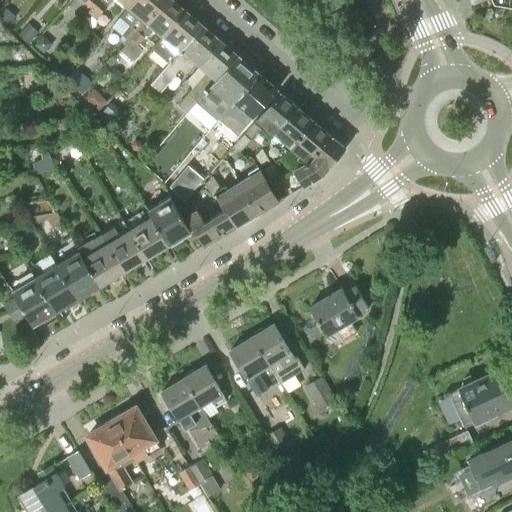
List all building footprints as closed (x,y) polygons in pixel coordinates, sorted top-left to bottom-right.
[(85,0),(84,2),(91,8),(98,0),(85,0)] [(91,9),(87,13),(95,20),(99,16),(107,6),(101,0),(98,0),(91,8),(91,9)] [(120,50),(118,53),(131,64),(133,61),(143,50),(137,46),(147,34),(149,35),(154,29),(163,37),(185,11),(172,0),(162,0),(129,40),(120,50)] [(134,0),(128,7),(120,16),(130,24),(121,34),(129,40),(162,0),(134,0)] [(7,9),(1,16),(10,24),(17,17),(7,9)] [(163,37),(153,49),(170,63),(202,26),(185,11),(163,37)] [(28,22),(19,33),(29,42),(38,32),(28,22)] [(207,51),(218,39),(202,26),(170,63),(153,82),(162,91),(180,70),(187,76),(197,64),(199,66),(210,54),(207,51)] [(52,44),(42,35),(34,44),(44,53),(52,44)] [(188,93),(178,104),(187,112),(188,111),(196,102),(236,55),(218,39),(207,51),(210,54),(199,66),(206,72),(193,88),(188,93)] [(79,56),(72,49),(66,55),(61,50),(50,62),(61,74),(79,56)] [(196,102),(188,111),(209,129),(216,121),(218,119),(234,101),(259,74),(236,55),(196,102)] [(77,73),(73,70),(66,80),(85,93),(91,85),(88,82),(90,79),(79,70),(77,73)] [(234,101),(218,119),(238,136),(246,126),(253,118),(254,117),(277,90),(259,74),(234,101)] [(108,101),(93,88),(83,99),(98,112),(108,101)] [(274,134),(297,107),(280,92),(254,122),(245,133),(251,138),(260,128),(262,130),(265,127),(274,134)] [(288,152),(291,149),(314,122),(297,107),(274,134),(282,141),(279,144),(288,152)] [(304,165),(306,167),(331,136),(314,122),(291,149),(299,156),(297,159),(304,165)] [(251,138),(245,133),(233,147),(239,152),(251,138)] [(306,167),(304,165),(295,170),(304,186),(323,176),(346,149),(331,136),(306,167)] [(142,148),(142,144),(140,140),(135,140),(132,143),(131,147),(134,150),(139,151),(142,148)] [(261,165),(270,161),(262,147),(255,155),(261,165)] [(48,156),(40,160),(30,164),(33,174),(54,168),(48,156)] [(269,179),(278,174),(272,164),(263,169),(269,179)] [(184,201),(192,191),(204,178),(188,165),(177,178),(170,187),(184,201)] [(239,182),(257,214),(279,201),(258,166),(248,172),(250,175),(239,182)] [(278,174),(269,179),(275,190),(284,185),(278,174)] [(257,214),(239,182),(227,189),(225,186),(220,188),(212,175),(206,182),(212,193),(214,191),(224,209),(227,206),(237,226),(257,214)] [(148,209),(153,216),(170,244),(191,231),(170,196),(148,209)] [(227,206),(224,209),(204,221),(191,199),(182,209),(204,246),(237,226),(227,206)] [(170,244),(153,216),(130,230),(147,257),(170,244)] [(147,257),(130,230),(120,236),(114,226),(101,233),(107,243),(123,271),(147,257)] [(89,241),(77,248),(79,251),(100,285),(123,271),(107,243),(95,251),(89,241)] [(100,285),(79,251),(56,264),(77,298),(100,285)] [(45,271),(33,278),(55,312),(77,298),(56,264),(50,254),(50,253),(38,261),(45,271)] [(22,284),(12,291),(16,298),(28,318),(32,325),(55,312),(33,278),(30,273),(19,279),(22,284)] [(368,308),(355,286),(344,293),(341,288),(309,308),(311,311),(309,313),(314,321),(316,320),(326,335),(336,329),(343,340),(356,332),(350,321),(358,316),(357,314),(368,308)] [(16,298),(5,304),(17,324),(28,318),(16,298)] [(256,334),(252,336),(280,382),(281,383),(281,384),(305,370),(297,357),(294,358),(274,324),(263,330),(262,329),(255,333),(256,334)] [(242,343),(230,349),(258,395),(280,382),(252,336),(249,338),(248,337),(241,341),(242,343)] [(187,376),(183,378),(201,407),(212,400),(216,406),(226,400),(205,365),(194,372),(193,370),(186,374),(187,376)] [(511,405),(511,397),(500,370),(477,381),(476,378),(469,376),(464,378),(461,384),(463,387),(449,393),(465,427),(487,417),(490,422),(496,419),(493,414),(511,405)] [(318,410),(336,400),(321,376),(304,386),(318,410)] [(173,384),(162,391),(183,426),(185,430),(188,428),(189,430),(210,424),(210,425),(211,424),(208,418),(201,407),(183,378),(180,380),(179,379),(172,383),(173,384)] [(117,414),(109,418),(111,421),(135,460),(136,463),(149,456),(161,449),(135,407),(121,415),(117,414)] [(135,460),(111,421),(88,435),(108,469),(95,477),(115,511),(125,511),(132,508),(121,490),(132,483),(123,467),(135,460)] [(302,466),(290,447),(292,446),(280,427),(266,436),(278,456),(280,454),(291,473),(302,466)] [(440,457),(473,442),(468,430),(435,445),(440,457)] [(481,489),(511,474),(511,440),(468,461),(481,489)] [(80,480),(91,473),(78,451),(66,458),(80,480)] [(220,489),(213,476),(203,459),(190,466),(200,483),(207,497),(220,489)] [(257,501),(276,489),(260,465),(241,477),(257,501)] [(21,495),(31,511),(53,511),(64,506),(55,490),(62,486),(50,467),(40,473),(45,481),(21,495)] [(189,489),(199,483),(189,467),(179,473),(189,489)] [(100,486),(91,492),(94,498),(101,499),(106,497),(100,486)]
